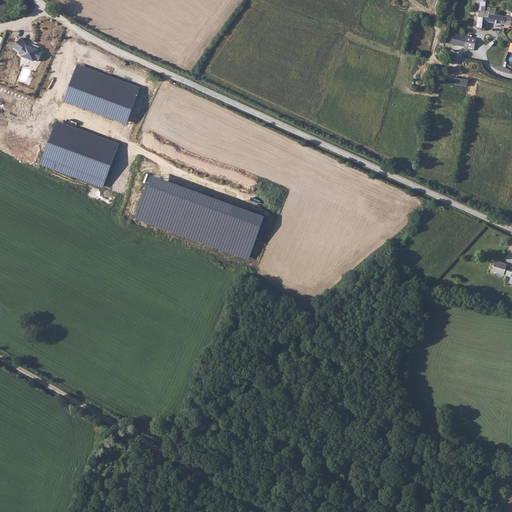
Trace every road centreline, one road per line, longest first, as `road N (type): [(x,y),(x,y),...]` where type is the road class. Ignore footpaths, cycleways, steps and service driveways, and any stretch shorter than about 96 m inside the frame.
road 1 (unclassified): [(511,229),(96,40),(45,6)]
road 2 (unclassified): [(266,511),(0,357)]
